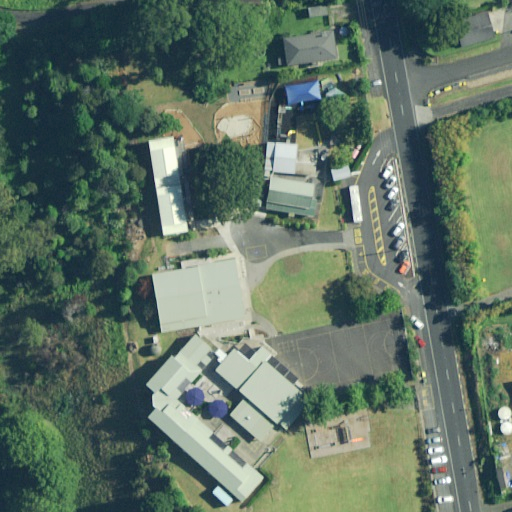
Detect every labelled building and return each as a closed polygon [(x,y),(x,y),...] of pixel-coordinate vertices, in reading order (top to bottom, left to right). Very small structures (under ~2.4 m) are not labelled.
[(328,14),(326,4),(307,8),(309,18),(328,14)] [(492,38),(485,11),(451,20),(459,47),(492,38)] [(335,58),(331,30),(282,38),(287,66),(335,58)] [(360,75),(351,77),(356,95),(364,93),(360,75)] [(320,100),(318,83),(285,86),(287,103),(320,100)] [(223,138),(217,120),(206,124),(212,142),(223,138)] [(143,152),(158,245),(186,240),(171,147),(143,152)] [(310,158),(261,153),(258,183),(308,188),(310,158)] [(308,197),(262,189),(256,220),(303,228),(308,197)] [(143,281),(152,341),(248,326),(239,266),(143,281)] [(214,380),(264,429),(290,402),(258,370),(269,359),(251,341),(214,380)] [(182,342),(140,390),(158,405),(200,358),(182,342)] [(185,401),(186,402),(187,403),(187,404),(188,405),(189,406),(191,407),(193,407),(194,407),(196,407),(197,407),(199,406),(200,405),(201,404),(202,402),(203,401),(204,399),(204,398),(204,396),(203,394),(202,393),(201,392),(200,390),(199,389),(197,389),(196,388),(194,388),(193,388),(191,389),(189,389),(188,390),(187,391),(186,393),(185,394),(185,396),(185,398),(185,399),(185,401)] [(235,506),(256,483),(164,400),(143,423),(235,506)]
